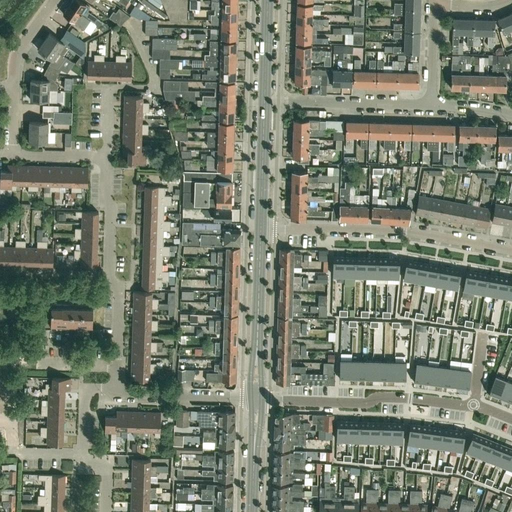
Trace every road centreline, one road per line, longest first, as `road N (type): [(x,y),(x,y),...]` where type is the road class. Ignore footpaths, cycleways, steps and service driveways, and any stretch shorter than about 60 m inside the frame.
road 1 (residential): [(511,251),(405,231),(261,228)]
road 2 (residential): [(473,405),(256,398)]
road 3 (residential): [(116,367),(106,158)]
road 4 (tertiary): [(256,398),(261,228)]
road 5 (residential): [(430,106),(263,102)]
road 6 (residential): [(256,398),(116,388)]
road 7 (tertiary): [(261,228),(263,102)]
